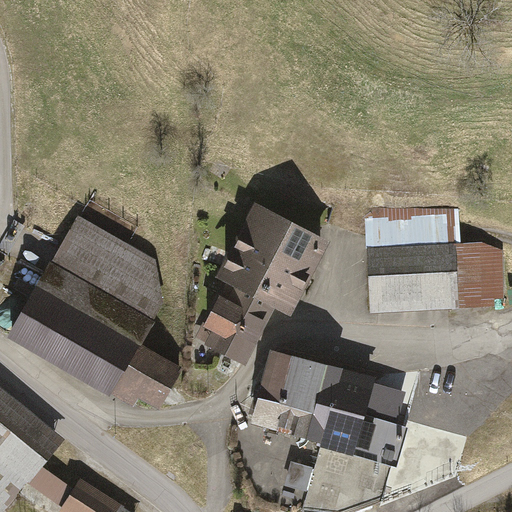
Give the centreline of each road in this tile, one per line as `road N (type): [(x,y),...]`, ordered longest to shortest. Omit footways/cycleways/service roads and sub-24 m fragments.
road 1 (unclassified): [(0,365),(176,511)]
road 2 (track): [(0,62),(6,224)]
